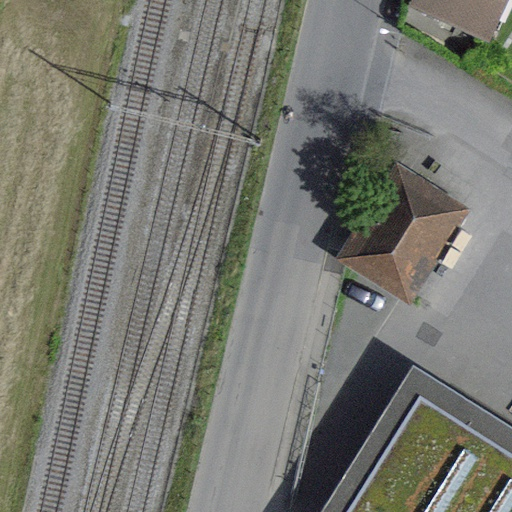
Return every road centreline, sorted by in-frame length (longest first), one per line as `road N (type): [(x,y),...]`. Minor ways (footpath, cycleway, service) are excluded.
road 1 (residential): [(224,511),(348,0)]
road 2 (unknown): [(333,60),(511,164)]
